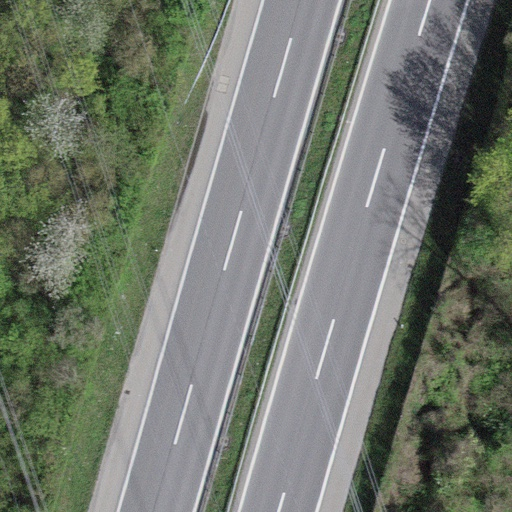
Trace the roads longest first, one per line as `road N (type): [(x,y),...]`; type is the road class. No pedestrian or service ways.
road 1 (motorway): [(309,0),(156,511)]
road 2 (motorway): [(279,511),(431,0)]
